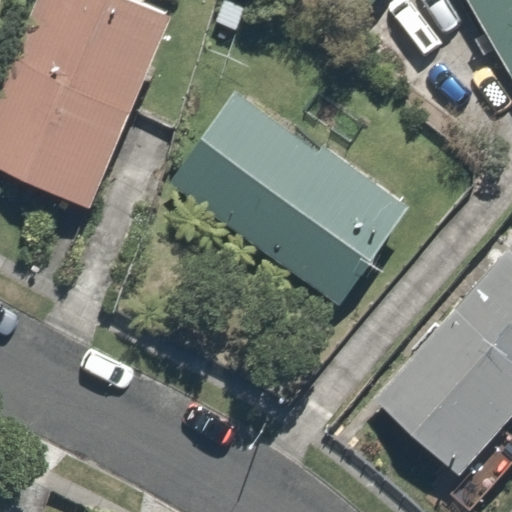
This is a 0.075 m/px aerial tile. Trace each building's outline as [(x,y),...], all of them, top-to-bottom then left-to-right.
[(18,0),(0,47),(0,162),(95,200),(172,6),(155,0),(18,0)] [(395,0),(356,0),(384,17),(395,0)] [(511,0),(461,0),(511,91),(511,0)] [(388,192),(221,80),(153,180),(320,292),(388,192)] [(511,245),(490,228),(360,391),(457,468),(504,408),(511,413),(511,245)]
